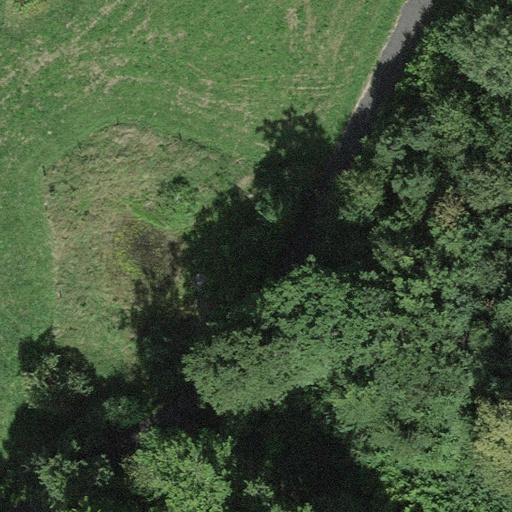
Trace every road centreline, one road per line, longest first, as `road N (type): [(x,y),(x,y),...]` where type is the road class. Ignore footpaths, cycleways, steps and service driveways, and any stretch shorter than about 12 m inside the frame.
road 1 (track): [(422,0),(258,326),(155,426),(28,511)]
road 2 (track): [(155,426),(267,470),(339,511)]
